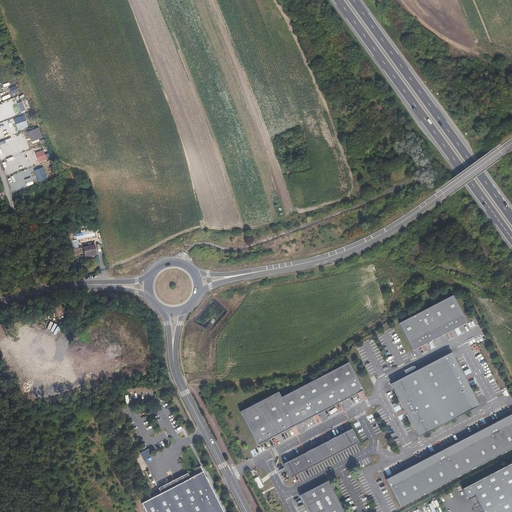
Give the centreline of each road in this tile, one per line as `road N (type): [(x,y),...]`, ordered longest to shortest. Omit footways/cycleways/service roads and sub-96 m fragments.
road 1 (secondary): [(251,272),(316,261),(385,234),(511,143)]
road 2 (motorway): [(338,0),(511,238)]
road 3 (motorway): [(511,217),(353,0)]
road 4 (secondary): [(173,355),(178,380),(246,511)]
road 5 (unclassified): [(40,292),(0,171)]
